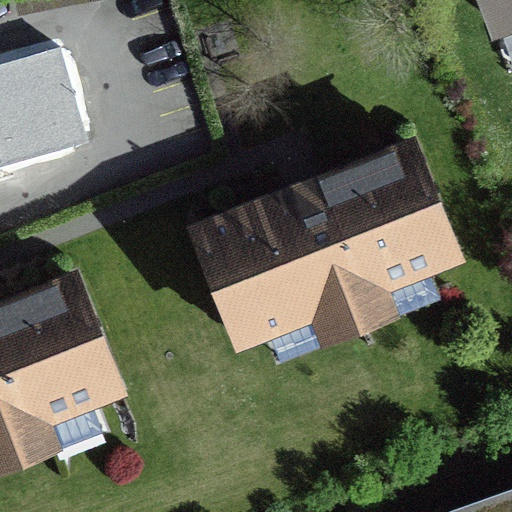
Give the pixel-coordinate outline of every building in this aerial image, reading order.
[(511,0),(477,0),(491,37),(511,29),(511,0)] [(0,66),(0,158),(72,137),(46,53),(0,66)] [(417,143),(187,229),(232,349),(317,317),(326,341),(392,316),(383,293),(463,263),(417,143)] [(76,276),(0,304),(0,467),(50,449),(42,426),(121,396),(76,276)] [(511,511),(511,477),(421,511),(511,511)]
